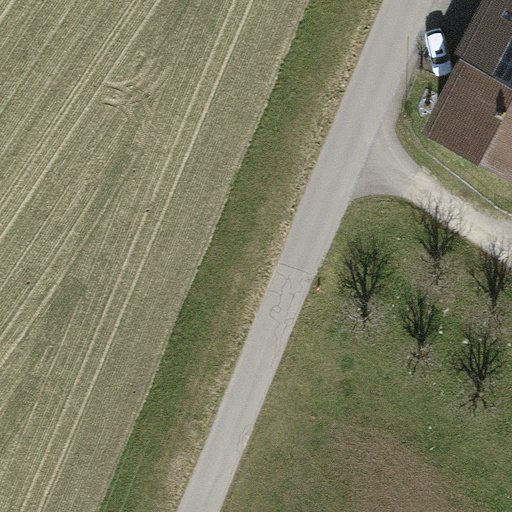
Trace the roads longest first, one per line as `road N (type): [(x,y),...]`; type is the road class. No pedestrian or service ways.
road 1 (unclassified): [(205,511),(416,0)]
road 2 (track): [(511,252),(356,143)]
